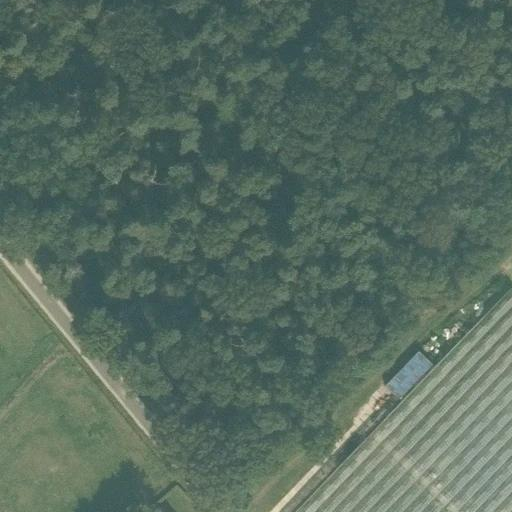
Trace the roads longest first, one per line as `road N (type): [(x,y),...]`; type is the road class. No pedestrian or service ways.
road 1 (unclassified): [(219,511),(0,243)]
road 2 (track): [(255,511),(476,268)]
